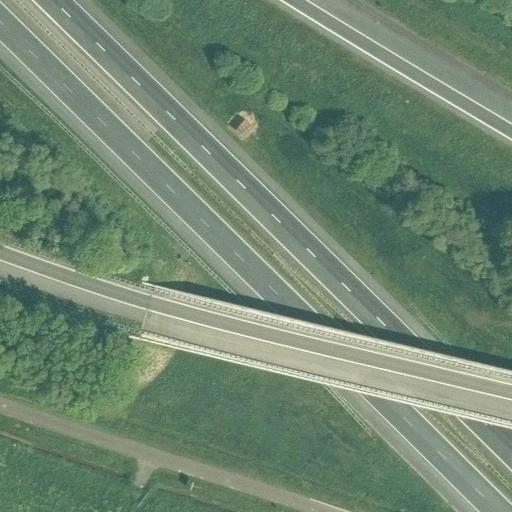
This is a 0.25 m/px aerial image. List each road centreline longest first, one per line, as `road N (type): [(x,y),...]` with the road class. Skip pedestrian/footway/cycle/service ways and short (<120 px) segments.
road 1 (motorway): [(0,22),(497,511)]
road 2 (motorway): [(511,450),(53,0)]
road 3 (trunk): [(0,253),(149,304),(511,393)]
road 4 (unclassified): [(322,511),(0,406)]
road 5 (trunk): [(511,132),(292,0)]
